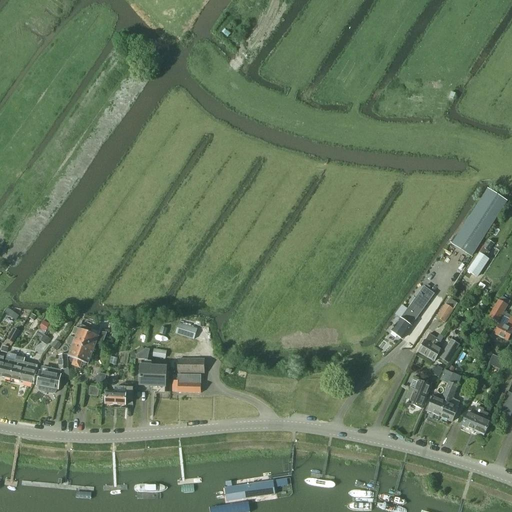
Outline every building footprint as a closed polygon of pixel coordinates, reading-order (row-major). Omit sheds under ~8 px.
[(471,256),(506,201),(488,189),(452,244),(471,256)] [(488,251),(493,244),(488,241),(483,248),(488,251)] [(485,258),(489,253),(482,249),(468,271),(477,277),(488,260),(485,258)] [(397,336),(401,339),(411,327),(414,321),(415,321),(434,294),(423,287),(421,290),(407,309),(405,313),(403,315),(400,319),(400,320),(398,319),(396,319),(395,321),(395,323),(396,324),(395,327),(394,326),(393,328),(393,329),(391,332),(392,333),(393,334),(395,336),(397,336)] [(488,318),(496,323),(499,325),(494,335),(507,341),(511,332),(511,317),(502,312),(506,306),(507,306),(510,302),(500,296),(488,318)] [(444,323),(456,303),(449,299),(436,318),(444,323)] [(19,316),(9,310),(7,309),(4,313),(15,321),(19,316)] [(32,314),(24,327),(28,329),(36,316),(32,314)] [(193,340),(197,330),(178,324),(175,334),(193,340)] [(72,365),(76,367),(90,329),(80,325),(79,329),(78,329),(78,330),(77,335),(76,335),(76,336),(74,342),(73,342),(73,343),(74,343),(71,349),(70,350),(71,350),(68,356),(68,357),(71,358),(70,360),(71,362),(73,363),(72,365)] [(90,329),(76,367),(79,368),(80,366),(82,366),(84,365),(85,364),(88,365),(88,364),(90,357),(91,358),(91,357),(93,350),(93,351),(94,350),(93,350),(96,343),(96,344),(97,343),(102,345),(106,333),(100,333),(90,329)] [(417,352),(426,357),(439,335),(436,339),(428,334),(417,352)] [(439,335),(426,357),(434,362),(441,350),(436,347),(439,342),(440,343),(443,337),(439,335)] [(55,340),(51,347),(56,351),(60,344),(55,340)] [(448,363),(459,345),(451,340),(440,358),(448,363)] [(470,352),(460,349),(457,357),(458,358),(457,360),(463,362),(466,355),(468,355),(470,352)] [(165,358),(166,352),(154,350),(153,357),(165,358)] [(488,365),(502,371),(506,362),(492,355),(488,365)] [(2,364),(1,370),(3,371),(2,377),(11,380),(16,358),(7,356),(6,361),(5,364),(2,364)] [(40,372),(38,386),(38,388),(39,390),(42,392),(51,394),(54,393),(56,392),(56,390),(57,390),(60,377),(68,378),(67,356),(58,356),(59,371),(51,370),(50,374),(40,372)] [(16,358),(11,380),(20,382),(24,363),(25,359),(17,357),(16,358)] [(178,374),(187,374),(204,374),(204,360),(178,360),(178,374)] [(24,363),(20,382),(29,384),(32,385),(32,384),(33,385),(36,372),(38,366),(24,363)] [(141,366),(140,386),(165,387),(166,367),(141,366)] [(439,377),(442,372),(434,367),(431,372),(439,377)] [(452,373),(448,384),(451,386),(452,384),(457,386),(458,386),(457,386),(461,377),(452,373)] [(91,384),(103,387),(104,386),(107,387),(107,383),(105,383),(106,376),(99,374),(93,379),(91,379),(90,383),(92,383),(91,384)] [(177,393),(186,393),(187,376),(178,376),(178,377),(173,376),(173,381),(172,381),(172,392),(177,392),(177,393)] [(187,376),(186,393),(200,393),(201,384),(200,384),(200,376),(187,376)] [(430,386),(426,384),(418,381),(414,392),(409,390),(405,398),(410,400),(409,404),(421,409),(430,386)] [(444,403),(439,416),(452,422),(458,408),(450,405),(457,386),(452,384),(451,386),(448,384),(448,385),(441,401),(444,403)] [(106,393),(105,405),(113,405),(125,406),(125,399),(132,400),(132,395),(133,389),(125,388),(115,388),(115,393),(106,393)] [(488,403),(499,408),(503,398),(497,396),(499,394),(494,391),(488,403)] [(499,411),(507,415),(511,404),(511,396),(507,394),(499,411)] [(427,411),(439,416),(444,403),(441,401),(433,397),(427,411)] [(461,426),(474,432),(484,410),(477,407),(473,416),(467,413),(461,426)] [(485,407),(484,410),(474,432),(484,436),(490,423),(485,421),(491,409),(485,407)]
